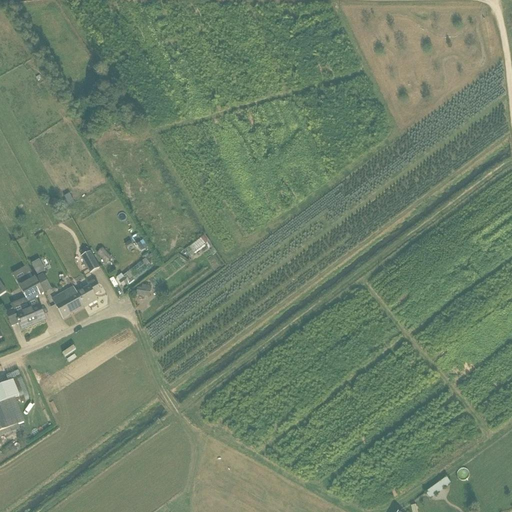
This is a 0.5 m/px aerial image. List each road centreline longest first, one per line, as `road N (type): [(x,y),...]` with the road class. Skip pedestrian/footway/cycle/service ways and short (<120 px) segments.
road 1 (track): [(335,511),(175,413),(125,305)]
road 2 (unclassified): [(0,361),(125,305)]
